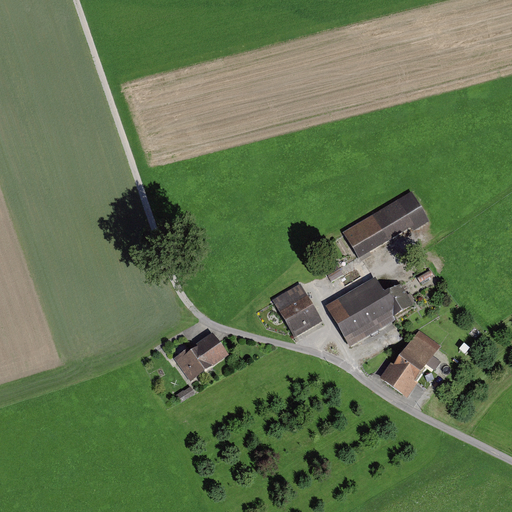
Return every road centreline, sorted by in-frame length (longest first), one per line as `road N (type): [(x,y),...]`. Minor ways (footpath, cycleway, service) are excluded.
road 1 (unclassified): [(511,461),(398,403),(337,361),(210,324),(190,307)]
road 2 (track): [(76,0),(173,279),(190,307)]
road 3 (track): [(309,351),(330,326),(317,301),(415,252),(511,189)]
